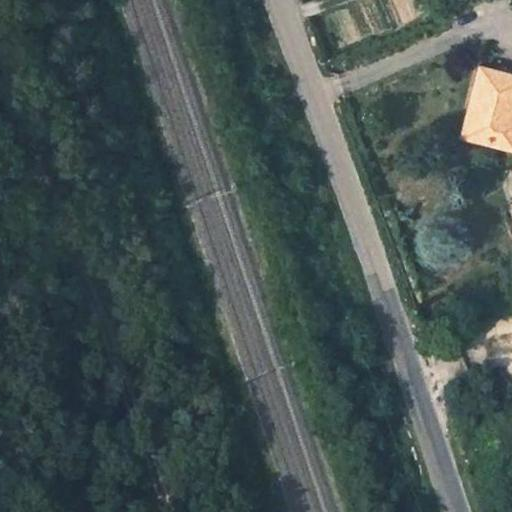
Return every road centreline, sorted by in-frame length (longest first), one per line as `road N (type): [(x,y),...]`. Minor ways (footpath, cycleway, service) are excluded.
road 1 (unclassified): [(273,0),(454,511)]
road 2 (track): [(168,511),(0,75)]
